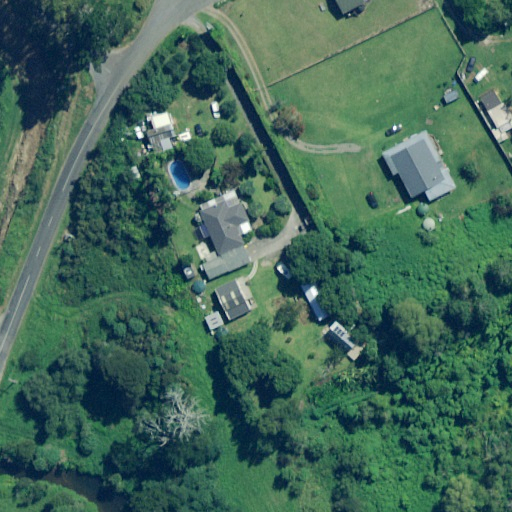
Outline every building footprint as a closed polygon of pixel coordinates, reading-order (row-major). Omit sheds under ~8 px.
[(457,183),(426,126),(380,150),(393,175),(399,172),(411,194),(425,187),(430,197),(457,183)] [(250,226),(234,189),(198,204),(205,221),(198,224),(204,237),(210,234),(217,249),(199,257),(208,277),(251,259),(239,231),(250,226)] [(274,290),(266,276),(259,280),(266,294),(274,290)] [(332,313),(314,278),(301,284),(320,320),(332,313)] [(214,288),(224,310),(229,307),(233,316),(248,309),(234,279),(214,288)] [(218,310),(209,292),(198,297),(207,315),(218,310)]
